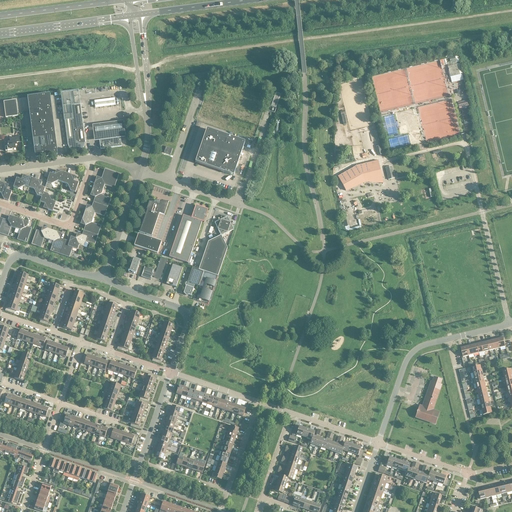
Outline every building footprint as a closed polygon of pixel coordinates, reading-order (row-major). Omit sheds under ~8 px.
[(448,67),(450,77),(460,75),(457,64),(448,67)] [(80,105),(78,90),(61,93),(64,121),(65,121),(68,144),(68,145),(68,146),(69,147),(69,148),(70,148),(70,149),(71,150),(72,150),(73,150),(74,151),(75,151),(76,151),(77,151),(78,151),(79,151),(79,150),(80,150),(81,149),(82,149),(83,148),(83,147),(84,146),(84,145),(84,144),(85,143),(85,138),(80,105)] [(276,108),(281,94),(275,92),(271,107),(276,108)] [(51,108),(49,94),(39,96),(40,110),(51,108)] [(40,110),(39,96),(27,97),(29,111),(40,110)] [(95,101),(96,109),(115,106),(114,99),(95,101)] [(18,116),(16,100),(3,102),(5,118),(18,116)] [(52,118),(51,108),(40,110),(42,119),(52,118)] [(42,119),(40,110),(29,111),(30,121),(42,119)] [(54,127),(52,118),(42,119),(43,128),(54,127)] [(43,128),(42,119),(30,121),(32,130),(43,128)] [(123,121),(93,125),(95,141),(125,137),(123,121)] [(55,136),(54,127),(43,128),(44,137),(55,136)] [(44,137),(43,128),(32,130),(33,139),(44,137)] [(245,142),(206,129),(195,161),(196,163),(233,176),(245,142)] [(15,146),(17,145),(16,143),(21,142),(20,136),(15,137),(16,138),(9,139),(10,142),(8,142),(8,146),(7,146),(5,147),(5,151),(7,151),(7,152),(12,152),(12,151),(12,150),(14,150),(16,150),(15,146)] [(56,146),(55,136),(44,137),(45,147),(56,146)] [(45,147),(44,137),(33,139),(34,149),(45,147)] [(99,140),(100,149),(121,146),(120,137),(99,140)] [(57,155),(56,146),(45,147),(46,156),(57,155)] [(46,156),(45,147),(34,149),(35,158),(46,156)] [(166,147),(164,153),(170,155),(172,149),(166,147)] [(364,180),(383,181),(378,160),(356,166),(337,176),(345,191),(364,180)] [(388,180),(389,180),(394,178),(391,166),(385,168),(388,180)] [(119,174),(104,169),(101,179),(104,185),(114,188),(119,174)] [(61,172),(55,175),(58,181),(62,183),(66,173),(61,172)] [(46,183),(47,183),(45,188),(55,191),(51,184),(58,181),(55,175),(50,173),(46,183)] [(70,175),(66,173),(62,183),(67,184),(74,181),(70,175)] [(28,177),(21,180),(24,186),(29,188),(32,178),(28,177)] [(18,189),(24,186),(21,180),(16,178),(13,188),(18,189)] [(37,180),(32,178),(29,188),(34,189),(40,186),(37,180)] [(104,185),(101,179),(95,182),(93,187),(103,190),(104,185)] [(78,183),(74,181),(67,184),(70,191),(75,192),(78,183)] [(45,188),(40,186),(34,189),(37,196),(41,197),(42,197),(43,193),(45,188)] [(103,190),(93,187),(92,191),(95,198),(101,195),(103,190)] [(12,192),(7,190),(0,193),(4,199),(8,201),(12,192)] [(42,197),(41,197),(40,202),(45,204),(51,201),(48,194),(43,193),(42,197)] [(111,198),(101,195),(95,198),(93,202),(107,207),(111,198)] [(56,202),(51,201),(45,204),(48,210),(53,212),(56,202)] [(67,201),(61,204),(64,210),(69,212),(72,202),(67,201)] [(61,204),(56,202),(53,212),(57,213),(64,210),(61,204)] [(107,207),(93,202),(92,207),(95,213),(104,217),(107,207)] [(152,237),(151,236),(159,214),(164,215),(168,202),(149,202),(147,209),(146,209),(147,210),(139,232),(152,237)] [(195,206),(191,218),(183,216),(169,257),(188,263),(202,222),(203,223),(205,218),(205,217),(206,217),(206,216),(206,215),(208,210),(195,206)] [(95,213),(92,207),(85,210),(84,215),(93,218),(95,213)] [(93,218),(84,215),(82,220),(85,226),(91,223),(93,218)] [(215,223),(214,223),(215,223),(221,235),(221,236),(234,229),(228,217),(228,216),(227,216),(215,223)] [(14,218),(8,221),(11,227),(15,229),(19,219),(14,218)] [(8,221),(3,219),(0,227),(0,233),(8,236),(11,227),(8,221)] [(23,221),(19,219),(15,229),(20,230),(27,227),(23,221)] [(101,226),(91,223),(85,226),(83,231),(98,236),(101,226)] [(31,229),(27,227),(20,230),(17,240),(26,243),(31,229)] [(47,229),(41,232),(44,238),(49,240),(52,231),(47,229)] [(41,232),(36,230),(31,245),(41,248),(44,238),(41,232)] [(57,232),(52,231),(49,240),(53,242),(60,238),(57,232)] [(98,236),(83,231),(82,235),(85,242),(94,245),(98,236)] [(157,254),(161,242),(138,234),(134,246),(157,254)] [(85,242),(82,235),(75,239),(79,245),(83,247),(85,242)] [(208,242),(206,249),(225,255),(227,248),(221,236),(221,235),(208,242)] [(64,240),(60,238),(53,242),(50,251),(60,254),(64,240)] [(79,245),(75,239),(69,242),(72,248),(77,250),(79,245)] [(69,242),(64,240),(60,254),(69,258),(72,248),(69,242)] [(206,249),(202,258),(222,265),(225,255),(206,249)] [(128,271),(132,273),(133,274),(134,274),(136,274),(138,266),(139,264),(142,265),(145,256),(142,255),(140,261),(132,258),(132,259),(131,263),(128,271)] [(144,267),(141,277),(150,280),(152,275),(154,276),(154,277),(161,280),(168,260),(160,258),(155,273),(153,272),(154,270),(144,267)] [(202,258),(198,270),(203,272),(217,277),(218,277),(222,265),(202,258)] [(170,274),(166,284),(176,287),(179,278),(182,269),(181,268),(173,266),(173,265),(170,274)] [(186,286),(183,293),(185,294),(185,295),(186,295),(186,296),(187,295),(188,295),(191,296),(193,288),(192,288),(194,284),(199,286),(200,281),(203,272),(198,270),(192,268),(187,282),(186,282),(186,283),(185,284),(185,285),(186,286)] [(200,296),(199,299),(203,300),(203,299),(205,299),(205,301),(208,302),(207,305),(208,305),(214,286),(217,277),(203,272),(200,281),(206,283),(203,293),(201,293),(202,293),(202,292),(202,291),(202,292),(201,292),(201,293),(201,294),(200,294),(200,295),(199,295),(200,296)] [(19,273),(18,278),(30,282),(31,280),(27,279),(28,276),(19,273)] [(30,282),(18,278),(16,283),(25,286),(26,283),(29,284),(30,282)] [(25,286),(16,283),(14,288),(27,292),(27,291),(24,289),(25,286)] [(51,283),(50,289),(60,292),(61,290),(59,290),(60,286),(51,283)] [(27,292),(14,288),(12,293),(21,296),(22,293),(26,294),(27,292)] [(60,292),(50,289),(48,294),(57,297),(58,294),(59,295),(60,292)] [(84,291),(77,289),(76,292),(75,291),(73,297),(82,300),(84,294),(83,294),(84,291)] [(21,296),(12,293),(11,298),(23,303),(24,301),(20,300),(21,296)] [(57,297),(48,294),(46,299),(56,303),(57,300),(56,300),(57,297)] [(82,300),(73,297),(71,302),(84,306),(84,304),(81,303),(82,300)] [(23,303),(11,298),(9,303),(18,306),(19,303),(22,304),(23,303)] [(56,303),(46,299),(44,304),(53,307),(54,304),(56,305),(56,303)] [(116,302),(110,300),(109,303),(108,303),(106,308),(115,311),(117,306),(116,305),(116,302)] [(84,306),(71,302),(70,307),(78,310),(80,307),(83,308),(84,306)] [(18,306),(9,303),(8,306),(6,306),(5,311),(14,314),(15,311),(16,312),(18,306)] [(53,307),(44,304),(43,309),(53,313),(54,310),(52,310),(53,307)] [(78,310),(70,307),(68,312),(80,316),(81,315),(77,313),(78,310)] [(115,311),(106,308),(105,311),(102,310),(101,312),(113,316),(115,311)] [(53,313),(43,309),(41,314),(50,317),(51,314),(52,315),(53,313)] [(129,313),(128,316),(139,319),(140,314),(132,311),(131,314),(129,313)] [(80,316),(68,312),(66,317),(75,320),(76,317),(80,318),(80,316)] [(113,316),(101,312),(100,314),(104,315),(103,318),(112,321),(113,316)] [(50,317),(41,314),(39,320),(40,320),(39,323),(48,326),(50,321),(49,320),(50,317)] [(139,319),(128,316),(127,318),(129,318),(128,321),(137,324),(139,319)] [(75,320),(66,317),(64,322),(77,327),(77,325),(74,324),(75,320)] [(112,321),(103,318),(102,322),(98,321),(98,322),(110,326),(112,321)] [(137,324),(128,321),(127,324),(126,324),(125,326),(135,329),(137,324)] [(77,327),(64,322),(62,328),(71,331),(73,327),(76,328),(77,327)] [(110,326),(98,322),(97,324),(101,325),(99,329),(108,332),(110,326)] [(159,324),(159,326),(171,330),(173,325),(164,322),(163,326),(159,324)] [(9,326),(0,323),(0,332),(7,335),(9,329),(8,329),(9,326)] [(135,329),(125,326),(124,328),(126,329),(125,332),(133,335),(135,329)] [(171,330),(159,326),(158,328),(162,329),(160,332),(169,335),(171,330)] [(108,332),(99,329),(98,332),(95,331),(94,332),(106,337),(108,332)] [(23,331),(20,330),(17,339),(22,341),(26,330),(23,330),(23,331)] [(28,331),(26,330),(22,341),(27,343),(30,334),(27,333),(28,331)] [(7,335),(0,332),(0,338),(9,341),(9,339),(6,338),(7,335)] [(106,337),(94,332),(93,334),(97,335),(96,339),(105,342),(106,337)] [(133,335),(125,332),(124,334),(122,334),(121,336),(132,340),(133,335)] [(169,335),(160,332),(159,336),(156,335),(155,336),(167,340),(169,335)] [(33,335),(30,334),(27,343),(32,344),(36,334),(34,333),(33,335)] [(38,335),(36,334),(32,344),(37,346),(40,337),(38,336),(38,335)] [(132,340),(121,336),(120,338),(122,339),(121,342),(130,345),(132,340)] [(167,340),(155,336),(154,338),(158,339),(157,343),(166,346),(167,340)] [(43,338),(40,337),(37,346),(43,348),(43,347),(46,348),(49,338),(44,337),(43,338)] [(51,339),(49,338),(46,348),(45,350),(50,352),(53,343),(50,342),(51,339)] [(130,345),(121,342),(120,345),(119,344),(117,349),(126,352),(127,350),(128,350),(130,345)] [(56,344),(53,343),(50,352),(55,354),(59,343),(56,343),(56,344)] [(61,344),(59,343),(55,354),(60,356),(63,347),(60,346),(61,344)] [(166,346),(157,343),(156,346),(152,345),(152,346),(164,351),(166,346)] [(164,351),(152,346),(151,348),(155,349),(153,353),(162,356),(164,351)] [(69,349),(63,347),(60,356),(66,357),(69,358),(71,351),(68,350),(69,349)] [(23,352),(19,351),(19,353),(22,354),(21,358),(30,361),(32,355),(23,352)] [(162,356),(153,353),(152,358),(153,359),(152,361),(161,364),(163,359),(161,359),(162,356)] [(86,356),(84,355),(81,362),(84,363),(84,364),(89,366),(92,357),(87,355),(86,356)] [(95,358),(92,357),(89,366),(94,367),(98,357),(96,356),(95,358)] [(100,358),(98,357),(94,367),(99,369),(102,360),(100,359),(100,358)] [(30,361),(21,358),(20,361),(16,360),(16,362),(28,366),(30,361)] [(105,361),(102,360),(99,369),(105,371),(106,368),(109,359),(106,358),(105,361)] [(114,361),(109,359),(106,368),(108,369),(108,370),(113,372),(116,363),(113,362),(114,361)] [(28,366),(16,362),(15,363),(19,365),(17,368),(26,371),(28,366)] [(119,364),(116,363),(113,372),(118,374),(122,363),(119,363),(119,364)] [(124,364),(122,363),(118,374),(123,375),(126,367),(123,366),(124,364)] [(129,368),(126,367),(123,375),(128,377),(132,367),(130,366),(129,368)] [(480,366),(472,368),(470,368),(472,374),(473,373),(482,371),(480,366)] [(134,368),(132,367),(128,377),(134,379),(137,370),(134,369),(134,368)] [(26,371),(17,368),(16,371),(13,370),(12,372),(25,376),(26,371)] [(25,376),(12,372),(12,374),(15,375),(14,378),(23,381),(25,376)] [(157,377),(148,374),(147,377),(146,376),(144,382),(153,385),(154,382),(155,382),(157,377)] [(511,374),(504,377),(501,378),(502,383),(505,382),(511,380),(511,374)] [(484,382),(483,376),(474,379),(471,379),(473,385),(476,384),(484,382)] [(441,380),(434,377),(432,382),(431,381),(422,406),(421,406),(420,408),(419,407),(418,409),(417,412),(416,412),(417,412),(417,413),(416,412),(416,413),(415,416),(416,416),(415,417),(435,424),(438,414),(434,413),(435,411),(433,410),(441,385),(440,384),(441,380)] [(153,385),(144,382),(143,385),(139,384),(139,385),(151,390),(153,385)] [(121,386),(112,383),(110,388),(119,391),(120,388),(124,389),(124,387),(121,386)] [(186,385),(184,384),(183,387),(179,385),(176,394),(181,396),(184,387),(185,388),(186,385)] [(151,390),(139,385),(138,387),(142,388),(141,392),(149,395),(151,390)] [(119,391),(110,388),(108,393),(121,398),(121,396),(118,395),(119,391)] [(196,388),(194,388),(193,390),(189,389),(186,397),(191,399),(194,391),(195,391),(196,388)] [(11,392),(5,391),(2,400),(5,401),(4,403),(9,405),(12,396),(10,395),(11,392)] [(206,392),(204,391),(203,394),(199,392),(197,401),(202,403),(205,394),(206,395),(206,392)] [(149,395),(141,392),(139,397),(140,397),(139,400),(148,403),(150,398),(148,398),(149,395)] [(121,398),(108,393),(107,398),(116,401),(117,398),(120,399),(121,398)] [(217,395),(215,395),(214,397),(210,396),(207,404),(212,406),(215,398),(216,398),(217,395)] [(15,397),(12,396),(9,405),(14,407),(18,397),(16,396),(15,397)] [(20,397),(18,397),(14,407),(20,409),(23,400),(20,399),(20,397)] [(116,401),(107,398),(105,404),(117,408),(118,406),(114,405),(116,401)] [(227,399),(225,398),(224,401),(220,399),(217,408),(222,409),(225,401),(226,402),(227,399)] [(25,401),(23,400),(20,409),(25,410),(28,400),(26,399),(25,401)] [(30,401),(28,400),(25,410),(30,412),(33,403),(30,402),(30,401)] [(148,403),(139,400),(138,403),(137,402),(135,408),(144,411),(145,408),(147,408),(148,403)] [(237,402),(235,401),(234,404),(230,403),(227,411),(232,413),(235,405),(236,405),(237,402)] [(36,404),(33,403),(30,412),(35,414),(38,404),(36,403),(36,404)] [(41,404),(38,404),(35,414),(40,416),(43,407),(40,406),(41,404)] [(117,408),(105,404),(103,409),(112,412),(113,408),(117,409),(117,408)] [(244,408),(240,406),(237,415),(243,417),(245,408),(246,409),(247,406),(245,405),(244,408)] [(180,409),(172,406),(170,411),(182,415),(182,413),(179,412),(180,409)] [(48,409),(43,407),(40,416),(45,417),(46,417),(48,418),(51,411),(48,410),(48,409)] [(144,411),(135,408),(134,411),(130,410),(130,412),(142,416),(144,411)] [(142,416),(130,412),(129,413),(133,414),(132,418),(140,421),(142,416)] [(66,416),(63,415),(61,422),(63,423),(63,424),(68,425),(72,417),(66,415),(66,416)] [(74,418),(72,417),(68,425),(74,427),(77,417),(75,416),(74,418)] [(177,419),(168,416),(167,421),(178,425),(179,423),(176,422),(177,419)] [(79,418),(77,417),(74,427),(79,429),(82,420),(79,419),(79,418)] [(140,421),(132,418),(130,423),(131,423),(130,426),(139,430),(141,424),(140,424),(140,421)] [(85,421),(82,420),(79,429),(84,431),(87,420),(85,419),(85,421)] [(90,421),(87,420),(84,431),(89,432),(92,424),(89,423),(90,421)] [(95,425),(92,424),(89,432),(94,434),(98,424),(95,423),(95,425)] [(100,425),(98,424),(94,434),(99,436),(102,427),(99,426),(100,425)] [(105,428),(102,427),(99,436),(104,438),(105,435),(108,436),(111,427),(106,425),(105,428)] [(173,429),(165,426),(163,431),(175,435),(175,433),(172,432),(173,429)] [(239,429),(230,426),(229,431),(237,434),(237,433),(239,429)] [(293,434),(301,436),(304,428),(299,426),(298,429),(295,428),(293,434)] [(116,428),(111,427),(108,436),(111,437),(110,438),(116,440),(119,431),(116,430),(116,428)] [(316,437),(313,436),(312,440),(311,440),(310,444),(315,446),(320,430),(318,429),(316,434),(316,437)] [(121,432),(119,431),(116,440),(121,441),(124,431),(122,430),(121,432)] [(314,432),(309,430),(306,438),(311,440),(312,440),(313,436),(314,432)] [(323,431),(320,430),(315,446),(320,447),(323,439),(320,438),(321,436),(322,436),(323,431)] [(126,432),(124,431),(121,441),(126,443),(129,434),(126,433),(126,432)] [(326,440),(323,439),(320,447),(325,449),(331,434),(328,433),(326,438),(327,438),(326,440)] [(132,435),(129,434),(126,443),(131,445),(132,444),(134,445),(137,436),(132,434),(132,435)] [(334,435),(331,434),(325,449),(331,451),(333,443),(331,442),(331,439),(332,439),(334,435)] [(223,440),(225,441),(233,444),(234,443),(235,439),(227,436),(224,435),(223,440)] [(336,444),(333,443),(331,451),(336,453),(341,437),(338,436),(336,441),(337,441),(336,444)] [(170,439),(161,437),(160,442),(171,446),(172,444),(169,442),(170,439)] [(344,438),(341,437),(336,453),(341,454),(342,450),(344,446),(343,446),(341,445),(342,443),(344,438)] [(7,444),(6,447),(4,447),(1,454),(3,455),(4,454),(4,453),(9,454),(12,445),(7,444)] [(17,447),(12,445),(9,454),(14,456),(13,457),(14,458),(16,459),(18,452),(16,451),(17,447)] [(286,446),(285,449),(301,454),(302,449),(294,446),(293,449),(291,448),(286,446)] [(360,447),(355,446),(352,454),(359,456),(358,459),(361,460),(362,457),(360,457),(362,451),(360,450),(360,447)] [(166,450),(158,447),(156,452),(168,456),(168,454),(165,453),(166,450)] [(22,449),(20,452),(18,452),(16,459),(17,460),(18,459),(19,458),(24,459),(27,450),(22,449)] [(301,454),(285,449),(284,452),(289,453),(292,454),(291,456),(299,459),(301,454)] [(32,452),(27,450),(24,459),(28,461),(28,462),(28,463),(30,464),(32,458),(33,457),(30,456),(32,452)] [(168,456),(156,452),(154,457),(163,460),(164,457),(167,458),(168,456)] [(182,457),(179,456),(176,464),(181,466),(185,455),(183,454),(182,457)] [(190,456),(189,460),(186,468),(191,470),(195,458),(190,456)] [(283,456),(282,459),(297,464),(299,459),(291,456),(290,459),(287,458),(283,456)] [(383,464),(391,467),(394,459),(389,457),(388,460),(385,459),(383,464)] [(48,467),(54,469),(57,461),(51,459),(48,467)] [(297,464),(282,459),(281,462),(285,464),(286,463),(288,464),(287,467),(295,469),(297,464)] [(62,462),(57,461),(54,469),(53,472),(58,474),(59,471),(62,462)] [(203,464),(199,463),(197,472),(202,473),(205,465),(206,462),(204,461),(203,464)] [(411,469),(408,468),(407,472),(405,476),(411,478),(416,463),(413,462),(411,467),(412,467),(411,469)] [(410,464),(404,463),(402,471),(407,472),(408,468),(410,464)] [(419,464),(416,463),(411,478),(416,480),(418,472),(416,471),(417,468),(417,469),(419,464)] [(72,466),(67,464),(64,473),(63,476),(68,477),(69,474),(72,466)] [(349,465),(347,470),(355,473),(357,467),(349,465)] [(421,473),(418,472),(416,480),(421,482),(426,466),(423,465),(422,470),(421,473)] [(16,471),(15,472),(22,475),(23,473),(27,474),(29,469),(20,466),(18,471),(17,470),(16,471)] [(77,468),(72,466),(69,474),(68,477),(73,479),(77,468)] [(279,466),(278,469),(294,475),(295,469),(287,467),(286,469),(284,468),(279,466)] [(429,467),(426,466),(421,482),(426,484),(427,480),(427,479),(429,475),(428,475),(426,474),(427,472),(429,467)] [(82,469),(77,468),(73,479),(78,481),(79,478),(82,469)] [(294,475),(278,469),(277,472),(282,474),(282,473),(285,474),(284,477),(288,478),(292,480),(294,475)] [(22,475),(15,472),(12,480),(15,480),(24,483),(25,478),(22,477),(22,475)] [(223,475),(215,472),(213,477),(221,480),(222,476),(225,477),(226,475),(223,474),(223,475)] [(98,475),(92,473),(89,481),(95,483),(98,475)] [(280,475),(278,481),(286,483),(288,478),(284,477),(280,475)] [(379,475),(377,480),(386,483),(388,478),(379,475)] [(446,477),(440,475),(437,483),(446,486),(448,480),(445,479),(446,477)] [(24,483),(15,480),(13,485),(12,485),(11,485),(10,487),(17,489),(18,487),(22,488),(24,483)] [(386,483),(377,480),(375,486),(384,488),(386,483)] [(106,488),(109,489),(117,492),(119,487),(107,483),(106,488)] [(51,487),(43,484),(41,489),(50,492),(51,487)] [(284,488),(276,486),(274,491),(282,494),(284,488)] [(384,488),(375,486),(374,491),(382,494),(384,488)] [(17,489),(10,487),(9,489),(10,490),(8,494),(19,498),(20,493),(17,492),(17,489)] [(50,492),(41,489),(39,494),(48,497),(50,492)] [(382,494),(374,491),(372,496),(380,499),(382,494)] [(433,493),(431,499),(440,502),(441,496),(433,493)] [(7,494),(6,500),(5,502),(12,504),(13,502),(17,503),(19,498),(8,494),(7,494)] [(50,498),(48,497),(39,494),(38,499),(48,503),(50,498)] [(150,497),(141,495),(140,500),(148,503),(150,497)] [(380,499),(372,496),(370,501),(379,504),(380,499)] [(295,497),(294,499),(292,505),(297,507),(300,499),(295,497)] [(49,503),(48,503),(38,499),(36,504),(44,507),(47,508),(49,503)] [(440,502),(431,499),(429,504),(438,507),(440,502)] [(332,505),(335,506),(343,509),(345,503),(336,501),(334,500),(332,505)] [(379,504),(370,501),(368,506),(377,509),(379,504)] [(160,510),(165,511),(168,504),(163,502),(160,510)]
